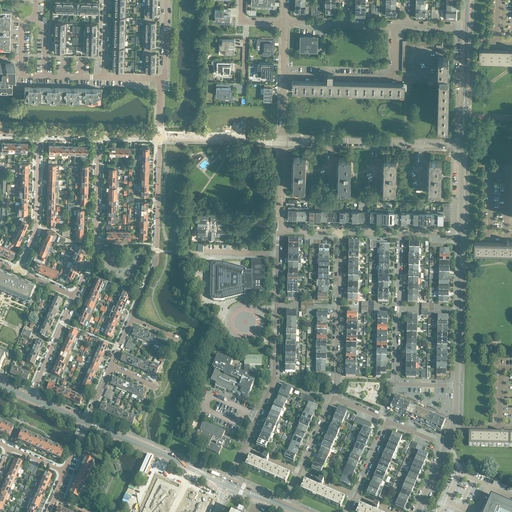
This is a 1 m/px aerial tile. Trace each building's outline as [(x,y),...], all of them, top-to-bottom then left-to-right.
[(365,13),(365,8),(356,8),(356,9),(355,17),(365,17),(365,14),(365,13)] [(10,9),(4,9),(4,10),(0,10),(0,29),(10,30),(10,22),(9,22),(9,18),(10,18),(10,11),(10,9)] [(157,9),(144,9),(144,17),(144,18),(154,18),(154,15),(156,15),(157,9)] [(229,10),(214,9),(214,10),(214,14),(214,15),(217,15),(217,19),(217,22),(217,21),(217,22),(229,22),(229,15),(228,15),(227,15),(227,14),(227,10),(229,10)] [(154,19),(154,18),(144,18),(143,18),(143,22),(143,28),(155,28),(155,22),(153,22),(153,19),(154,19)] [(10,37),(10,30),(0,29),(0,48),(3,49),(3,50),(9,51),(9,49),(10,41),(8,41),(8,37),(10,37)] [(308,36),(301,36),(300,51),(317,51),(318,37),(313,36),(313,37),(308,37),(308,36)] [(234,55),(235,39),(222,39),(222,43),(219,43),(219,49),(225,50),(225,54),(234,55)] [(263,50),(262,56),(269,56),(269,53),(273,53),(274,43),(268,43),(268,39),(261,39),(261,45),(264,45),(264,50),(262,50),(263,50)] [(155,46),(155,40),(143,40),(143,46),(144,46),(144,49),(152,49),(152,46),(155,46)] [(511,47),(511,50),(480,49),(479,49),(479,62),(511,62),(511,47)] [(153,49),(152,49),(144,49),(143,49),(143,59),(155,59),(155,53),(153,53),(153,49)] [(438,78),(439,78),(439,83),(438,83),(438,86),(439,86),(438,91),(438,94),(438,99),(437,102),(438,102),(438,107),(437,107),(437,110),(438,110),(438,115),(437,115),(437,118),(438,118),(438,123),(437,123),(437,126),(438,126),(438,127),(444,127),(444,128),(448,128),(449,73),(448,73),(448,69),(449,69),(449,66),(448,66),(448,61),(449,61),(449,58),(448,58),(448,57),(443,57),(444,51),(436,51),(435,73),(438,73),(438,78)] [(234,68),(234,61),(232,61),(232,59),(222,59),(213,59),(213,64),(214,64),(214,71),(217,71),(217,73),(230,74),(231,71),(231,68),(234,68)] [(0,84),(5,85),(11,85),(11,73),(13,74),(13,64),(5,64),(5,63),(1,63),(0,62),(0,84)] [(273,78),(273,69),(272,69),(273,63),(259,63),(259,72),(262,72),(262,76),(267,76),(267,78),(273,78)] [(404,95),(405,86),(407,86),(407,84),(331,81),(331,80),(333,80),(333,79),(333,74),(328,74),(328,76),(325,75),(324,79),(323,79),(323,80),(329,80),(329,81),(291,80),(291,84),(292,84),(292,86),(293,86),(292,92),(404,95)] [(229,90),(229,88),(230,88),(231,84),(216,84),(216,94),(220,95),(220,98),(232,98),(232,90),(229,90)] [(272,96),(272,87),(270,87),(270,84),(265,84),(264,87),(264,88),(261,88),(261,94),(264,94),(264,101),(272,101),(272,96),(273,96),(272,96)] [(43,100),(43,88),(36,87),(36,89),(32,89),(32,87),(24,87),(24,100),(43,100)] [(62,101),(62,88),(55,88),(55,89),(51,89),(51,88),(43,88),(43,100),(62,101)] [(81,101),(81,89),(74,88),(74,90),(70,90),(70,88),(62,88),(62,101),(81,101)] [(102,96),(102,89),(101,89),(93,89),(93,90),(89,90),(89,89),(81,89),(81,101),(100,102),(100,96),(102,96)] [(293,189),(295,189),(295,191),(298,191),(299,189),(306,190),(306,175),(307,175),(307,172),(306,172),(306,157),(294,157),(294,160),(292,160),(292,170),(294,170),(294,171),(294,175),(294,176),(292,176),(292,182),(294,182),(293,184),(293,185),(293,189)] [(339,158),(339,159),(339,161),(337,161),(337,171),(339,171),(339,173),(339,176),(339,177),(337,177),(337,183),(339,183),(339,186),(338,186),(339,186),(338,190),(340,190),(340,192),(344,192),(344,191),(351,191),(351,176),(352,176),(352,173),(351,173),(351,158),(339,158)] [(397,177),(397,174),(396,174),(397,159),(384,159),(384,160),(384,163),(383,162),(382,172),(384,172),(384,174),(384,177),(384,179),(382,178),(382,184),(384,185),(384,187),(384,191),(383,191),(383,192),(385,192),(385,193),(389,193),(389,192),(396,192),(396,177),(397,177)] [(428,192),(428,193),(430,193),(430,194),(434,194),(434,193),(441,193),(441,178),(442,178),(442,175),(441,175),(442,161),(429,160),(429,161),(429,164),(428,164),(427,173),(429,173),(429,175),(429,178),(429,180),(427,180),(427,186),(429,186),(429,188),(429,192),(428,192)] [(108,166),(108,169),(108,174),(116,175),(118,175),(118,166),(108,166)] [(297,219),(297,207),(288,207),(288,219),(291,219),(296,219),(296,220),(297,220),(297,219)] [(367,210),(358,210),(358,212),(358,221),(361,221),(361,222),(364,222),(364,220),(367,220),(367,212),(367,210)] [(217,238),(225,238),(226,216),(218,216),(218,214),(216,214),(216,212),(210,211),(211,211),(211,214),(206,214),(206,216),(198,216),(198,237),(205,238),(205,239),(217,239),(217,238)] [(376,221),(376,212),(370,212),(370,213),(367,212),(367,220),(370,220),(370,221),(376,221),(376,222),(376,221)] [(21,220),(19,225),(26,228),(27,226),(28,224),(28,223),(21,220)] [(24,231),(26,228),(19,225),(16,231),(21,233),(24,234),(25,231),(24,231)] [(23,236),(24,234),(21,233),(16,231),(14,236),(21,239),(22,236),(23,236)] [(51,239),(54,234),(47,231),(46,232),(45,234),(46,234),(44,236),(51,239)] [(20,242),(21,239),(14,236),(12,242),(19,245),(19,244),(20,242)] [(49,245),(51,239),(44,236),(43,239),(42,242),(49,245)] [(474,242),(474,254),(511,255),(511,240),(507,240),(507,243),(474,242)] [(47,250),(49,245),(42,242),(41,244),(40,247),(47,250)] [(9,249),(10,247),(11,244),(9,243),(9,244),(9,245),(8,245),(7,248),(4,246),(1,254),(3,255),(3,254),(6,256),(9,249)] [(76,245),(74,250),(83,254),(84,251),(85,249),(85,248),(76,245)] [(49,251),(47,250),(40,247),(39,250),(38,250),(37,252),(38,252),(37,253),(44,256),(43,258),(45,258),(46,259),(48,253),(49,251)] [(15,251),(9,249),(6,256),(9,257),(11,258),(12,258),(15,251)] [(81,257),(83,254),(74,250),(72,255),(74,256),(81,259),(82,257),(81,257)] [(80,262),(81,259),(74,256),(71,262),(78,265),(79,262),(80,262)] [(38,270),(41,263),(42,261),(40,260),(35,257),(34,260),(36,260),(33,267),(34,268),(35,269),(36,269),(38,270)] [(77,268),(78,265),(71,262),(69,261),(66,266),(69,267),(76,270),(77,268)] [(264,292),(264,286),(264,283),(264,278),(264,277),(264,272),(264,267),(265,267),(264,267),(264,262),(265,262),(265,261),(252,261),(253,261),(252,266),(252,267),(252,272),(252,277),(252,282),(252,284),(251,284),(251,292),(264,293),(264,292)] [(44,272),(47,265),(41,263),(38,270),(41,271),(44,272)] [(252,282),(252,277),(252,272),(249,272),(246,272),(246,270),(245,270),(225,264),(223,264),(223,263),(222,263),(222,264),(221,264),(219,264),(219,263),(216,263),(215,263),(214,263),(214,264),(213,264),(212,265),(212,266),(211,266),(211,267),(211,268),(211,270),(211,294),(210,294),(210,296),(210,297),(210,298),(211,298),(211,299),(211,300),(212,300),(213,301),(214,301),(215,301),(218,301),(220,301),(221,301),(222,301),(223,301),(225,301),(225,300),(245,296),(244,292),(251,292),(251,284),(252,284),(252,282)] [(49,274),(52,267),(47,265),(44,272),(46,273),(49,274)] [(58,270),(52,267),(49,274),(52,276),(54,277),(54,276),(55,277),(58,270)] [(75,273),(76,270),(69,267),(66,273),(73,276),(75,273)] [(0,370),(2,366),(3,364),(4,362),(4,361),(5,360),(4,360),(6,356),(3,355),(1,355),(2,354),(0,353),(0,289),(3,291),(4,290),(5,291),(5,292),(11,294),(11,293),(13,294),(12,295),(18,297),(18,296),(20,297),(19,298),(25,300),(25,299),(27,300),(27,301),(30,302),(36,288),(31,286),(32,285),(26,282),(26,283),(26,284),(17,280),(17,279),(18,279),(11,276),(12,277),(11,277),(3,274),(3,273),(0,271),(0,370)] [(72,278),(73,276),(66,273),(64,278),(71,281),(71,280),(72,280),(72,278)] [(97,278),(96,281),(94,286),(101,289),(104,291),(107,283),(97,278)] [(99,292),(101,289),(94,286),(91,292),(91,291),(91,292),(101,296),(102,294),(99,292)] [(122,295),(121,298),(128,301),(130,296),(121,291),(120,294),(122,295)] [(101,296),(91,292),(90,294),(89,294),(88,297),(96,300),(99,301),(99,300),(100,300),(101,298),(101,297),(101,296)] [(388,297),(378,296),(378,303),(382,303),(382,305),(387,305),(387,303),(388,303),(388,297)] [(52,297),(50,302),(60,306),(62,301),(52,297)] [(96,300),(88,297),(87,300),(88,300),(87,302),(96,307),(97,306),(98,306),(98,304),(98,303),(99,301),(96,300)] [(128,301),(121,298),(118,297),(117,297),(116,301),(116,302),(125,306),(128,301)] [(58,312),(60,306),(50,302),(47,308),(57,312),(58,312)] [(94,313),(96,307),(87,302),(87,303),(84,308),(91,311),(91,312),(94,313)] [(125,307),(125,306),(116,302),(114,308),(116,309),(123,312),(125,307)] [(55,318),(57,312),(47,308),(45,313),(55,318)] [(91,312),(91,311),(84,308),(82,313),(89,316),(91,312)] [(122,315),(123,312),(116,309),(114,308),(111,313),(121,317),(122,318),(123,316),(122,315)] [(378,315),(378,321),(387,321),(388,321),(387,321),(387,317),(388,317),(388,312),(384,312),(382,313),(382,315),(378,315)] [(53,322),(55,318),(45,313),(43,319),(46,320),(53,323),(53,322)] [(92,318),(89,316),(82,313),(79,319),(87,322),(90,323),(92,318)] [(122,318),(121,317),(111,313),(109,318),(111,320),(118,323),(119,320),(121,320),(122,318)] [(84,327),(87,322),(79,319),(77,324),(84,327)] [(53,323),(46,320),(43,325),(50,328),(53,323)] [(116,328),(118,323),(111,320),(109,325),(116,328)] [(116,328),(109,325),(107,324),(105,330),(113,334),(116,328)] [(48,333),(50,328),(43,325),(41,330),(41,331),(48,334),(48,333)] [(48,334),(41,331),(38,329),(35,335),(46,339),(48,334)] [(138,338),(141,331),(136,329),(135,329),(132,336),(133,336),(138,338)] [(71,331),(69,336),(76,339),(78,334),(78,333),(71,330),(71,331)] [(111,339),(113,334),(105,330),(103,333),(105,334),(104,336),(111,339)] [(143,341),(146,333),(141,331),(138,338),(143,340),(143,341)] [(148,344),(151,336),(146,334),(146,333),(143,341),(142,343),(148,344)] [(78,340),(76,339),(69,336),(66,341),(73,345),(76,345),(78,340)] [(154,345),(157,338),(151,336),(148,344),(151,344),(154,345)] [(159,347),(162,341),(157,338),(154,345),(159,347)] [(45,345),(44,344),(34,340),(31,345),(34,346),(41,350),(42,346),(44,347),(45,345)] [(71,350),(73,345),(66,341),(64,347),(71,350)] [(168,343),(162,341),(159,347),(165,350),(168,343)] [(101,344),(98,349),(105,352),(108,347),(108,346),(101,343),(101,344)] [(39,355),(41,350),(34,346),(32,352),(39,355)] [(69,355),(71,350),(64,347),(62,352),(69,355)] [(103,357),(105,352),(98,349),(96,354),(103,357)] [(39,355),(32,352),(29,357),(36,360),(39,355)] [(69,355),(62,352),(61,352),(59,357),(66,361),(69,362),(71,356),(69,355)] [(101,363),(103,357),(96,354),(94,360),(101,363)] [(127,364),(130,357),(124,354),(121,361),(121,362),(121,361),(127,364)] [(231,371),(230,371),(229,371),(233,362),(218,356),(212,369),(216,370),(211,381),(216,384),(215,387),(226,392),(227,390),(227,391),(228,392),(229,393),(230,393),(231,393),(232,393),(240,396),(240,394),(248,398),(255,382),(244,377),(243,376),(242,376),(241,375),(241,374),(240,374),(239,373),(239,371),(237,370),(236,372),(235,372),(234,372),(233,372),(232,371),(231,371)] [(252,376),(253,374),(249,373),(250,365),(262,365),(262,357),(245,356),(244,356),(244,373),(248,373),(248,375),(252,376)] [(34,366),(36,360),(29,357),(27,362),(27,363),(34,366)] [(69,362),(66,361),(59,357),(57,363),(67,367),(69,362)] [(132,366),(135,359),(130,357),(127,364),(132,366)] [(101,363),(94,360),(91,359),(89,364),(98,368),(101,363)] [(137,369),(140,361),(135,359),(132,366),(137,369)] [(143,371),(146,364),(140,361),(137,369),(143,371)] [(64,373),(67,367),(57,363),(55,368),(61,371),(64,373)] [(98,368),(89,364),(87,369),(89,370),(96,373),(98,368)] [(148,373),(151,366),(146,364),(143,371),(148,373)] [(156,369),(151,366),(148,373),(154,376),(153,376),(154,376),(157,369),(157,368),(156,369)] [(16,377),(19,370),(14,367),(10,374),(11,374),(16,377)] [(326,367),(316,367),(314,367),(313,373),(314,373),(314,376),(322,376),(322,374),(322,373),(326,374),(326,373),(325,373),(326,370),(326,368),(326,367)] [(64,373),(61,371),(55,368),(52,374),(52,373),(52,374),(62,378),(64,373)] [(356,368),(346,368),(346,370),(346,374),(345,374),(350,374),(350,377),(358,377),(358,368),(356,368)] [(386,369),(376,369),(376,375),(375,375),(375,378),(381,378),(381,375),(386,375),(386,371),(387,369),(386,369)] [(406,372),(406,375),(406,376),(406,378),(416,379),(416,376),(418,376),(419,370),(416,370),(406,369),(406,370),(406,372)] [(22,379),(25,372),(19,370),(16,377),(22,379)] [(94,379),(96,373),(89,370),(87,376),(94,379)] [(30,374),(25,372),(22,379),(27,381),(27,382),(30,374)] [(94,379),(87,376),(84,375),(82,380),(84,381),(91,384),(94,379)] [(116,387),(119,380),(114,378),(111,385),(116,387)] [(91,384),(84,381),(82,380),(79,386),(89,390),(91,384)] [(122,390),(125,383),(119,380),(116,387),(122,390)] [(53,393),(56,386),(51,383),(50,383),(47,390),(48,391),(48,390),(53,393)] [(127,392),(130,385),(125,383),(122,390),(127,392)] [(133,394),(136,387),(130,385),(127,392),(133,394)] [(281,391),(282,392),(289,395),(292,389),(283,385),(283,386),(282,385),(281,387),(282,387),(281,391)] [(59,395),(62,388),(61,388),(56,386),(53,393),(58,395),(59,395)] [(138,397),(141,390),(136,388),(136,387),(133,394),(133,395),(133,394),(138,397)] [(64,397),(67,390),(62,388),(59,395),(64,397)] [(69,400),(72,393),(67,390),(64,397),(69,400)] [(146,392),(141,390),(138,397),(141,398),(140,400),(143,401),(144,399),(147,392),(146,392)] [(282,392),(281,391),(280,391),(279,393),(280,393),(278,397),(287,400),(289,395),(282,392)] [(78,395),(75,402),(80,404),(80,405),(84,395),(79,392),(78,395)] [(78,395),(72,393),(69,400),(75,402),(78,395)] [(401,398),(397,396),(396,395),(390,409),(393,410),(393,411),(395,412),(401,398)] [(287,400),(278,397),(277,396),(277,398),(277,399),(276,402),(285,406),(287,400)] [(401,414),(406,400),(401,398),(395,412),(400,414),(401,414)] [(412,402),(406,400),(401,414),(404,415),(403,415),(403,416),(405,416),(412,402)] [(282,411),(285,406),(276,402),(275,402),(274,404),(275,404),(273,408),(282,411)] [(411,418),(417,404),(412,402),(405,416),(407,417),(408,418),(408,417),(411,418)] [(106,413),(109,406),(103,404),(103,403),(100,411),(106,413)] [(313,405),(310,404),(309,403),(308,403),(309,403),(306,409),(314,412),(315,412),(316,413),(317,411),(316,411),(318,407),(313,405)] [(415,421),(422,406),(417,404),(411,418),(413,419),(412,420),(415,421)] [(111,416),(114,408),(109,406),(106,413),(110,415),(111,416)] [(421,422),(427,409),(422,406),(415,421),(417,422),(418,422),(418,421),(421,422)] [(282,411),(273,408),(273,407),(272,409),(273,409),(271,413),(280,417),(282,411)] [(116,418),(119,411),(114,408),(111,416),(111,415),(116,418)] [(121,420),(125,413),(125,411),(120,409),(119,411),(116,418),(121,420)] [(315,412),(314,412),(306,409),(304,414),(312,417),(313,418),(314,416),(315,412)] [(349,414),(343,412),(338,409),(338,410),(336,415),(337,416),(344,419),(347,420),(349,414)] [(425,425),(432,411),(427,409),(421,422),(423,423),(423,424),(424,424),(423,424),(425,425)] [(431,427),(437,413),(432,411),(425,425),(427,426),(427,425),(431,427)] [(127,422),(130,415),(125,413),(121,420),(122,420),(127,422)] [(133,417),(130,415),(127,422),(132,425),(135,419),(138,420),(141,414),(138,413),(136,416),(134,415),(133,417)] [(277,422),(280,417),(271,413),(270,413),(269,415),(270,415),(269,419),(277,422)] [(436,430),(442,415),(437,413),(431,427),(434,428),(434,429),(433,429),(436,430)] [(313,418),(312,417),(304,414),(301,420),(309,423),(310,423),(311,424),(312,422),(311,421),(313,418)] [(342,424),(344,419),(337,416),(336,415),(335,415),(334,417),(335,417),(333,421),(334,421),(342,424)] [(447,418),(442,415),(436,430),(437,431),(438,430),(437,430),(438,430),(441,431),(447,418)] [(277,422),(269,419),(268,418),(267,420),(268,421),(266,424),(275,428),(277,422)] [(310,423),(309,423),(301,420),(299,425),(307,428),(308,429),(309,429),(309,427),(310,423)] [(340,430),(342,424),(334,421),(333,421),(332,420),(332,422),(332,423),(331,426),(340,430)] [(209,441),(205,449),(219,455),(222,447),(227,449),(231,441),(225,439),(224,439),(222,438),(225,432),(203,422),(200,430),(198,430),(196,435),(209,441)] [(5,425),(3,424),(0,429),(0,433),(3,434),(2,435),(3,435),(5,436),(4,436),(5,436),(5,435),(9,437),(13,428),(10,427),(11,426),(10,426),(6,424),(5,424),(5,425)] [(275,428),(266,424),(265,424),(265,426),(264,430),(265,430),(273,433),(275,428)] [(308,429),(307,428),(299,425),(297,431),(305,434),(306,434),(306,435),(307,433),(306,432),(308,429)] [(337,435),(340,430),(331,426),(330,426),(329,428),(330,428),(328,432),(329,432),(337,435)] [(373,431),(368,429),(366,428),(364,427),(361,433),(369,436),(370,436),(371,437),(372,435),(371,435),(373,431)] [(270,439),(273,433),(265,430),(264,430),(263,429),(262,431),(263,431),(261,435),(270,439)] [(306,434),(305,434),(297,431),(294,436),(302,439),(303,440),(304,440),(305,438),(304,438),(306,434)] [(335,441),(337,435),(329,432),(328,432),(328,431),(327,433),(328,433),(326,437),(327,438),(335,441)] [(28,445),(32,437),(29,436),(30,435),(29,435),(25,433),(24,433),(21,432),(17,441),(22,443),(21,443),(22,444),(22,443),(24,444),(24,445),(24,444),(28,445)] [(511,434),(504,435),(504,432),(501,432),(501,435),(469,434),(469,446),(511,447),(511,434)] [(370,436),(369,436),(361,433),(359,438),(367,441),(368,442),(369,442),(369,440),(370,436)] [(391,439),(392,440),(399,443),(402,437),(402,438),(402,437),(393,433),(393,434),(392,433),(392,435),(392,436),(391,439)] [(268,444),(270,439),(261,435),(260,437),(261,437),(259,441),(268,444)] [(303,440),(302,439),(294,436),(292,442),(300,445),(301,445),(301,446),(302,444),(302,443),(303,440)] [(39,450),(43,441),(40,440),(40,439),(35,437),(35,438),(32,437),(28,445),(32,447),(32,448),(34,448),(34,449),(35,448),(39,450)] [(332,446),(335,441),(327,438),(326,437),(325,437),(324,439),(325,439),(324,443),(325,443),(332,446)] [(366,445),(368,442),(367,441),(359,438),(357,444),(365,447),(366,448),(367,446),(366,445)] [(392,440),(391,439),(390,439),(389,441),(390,441),(388,445),(389,445),(397,448),(399,443),(392,440)] [(266,449),(268,444),(259,441),(258,440),(257,442),(258,443),(257,446),(265,450),(266,450),(266,449)] [(49,455),(53,446),(50,445),(51,444),(50,444),(46,442),(45,442),(43,441),(39,450),(43,452),(42,452),(43,453),(43,452),(45,453),(45,454),(45,453),(49,455)] [(301,445),(300,445),(292,442),(289,447),(297,450),(298,451),(299,451),(300,449),(299,449),(301,445)] [(330,452),(332,446),(325,443),(324,443),(323,442),(322,444),(323,445),(321,448),(330,452)] [(364,451),(365,448),(365,447),(357,444),(354,449),(362,453),(362,452),(363,453),(364,453),(365,451),(364,451)] [(395,454),(397,448),(389,445),(388,445),(388,444),(387,446),(387,447),(386,450),(395,454)] [(56,447),(53,446),(49,455),(53,456),(53,457),(55,458),(56,457),(60,459),(64,451),(61,449),(61,448),(61,449),(56,446),(56,447)] [(298,451),(297,450),(289,447),(287,453),(295,456),(296,456),(297,457),(297,455),(297,454),(298,451)] [(330,452),(321,448),(320,448),(320,450),(319,454),(320,454),(328,457),(330,452)] [(363,453),(362,452),(362,453),(354,449),(352,455),(360,458),(361,458),(361,459),(362,457),(361,456),(363,453)] [(392,459),(395,454),(386,450),(385,450),(384,452),(385,452),(384,456),(392,459)] [(424,453),(421,452),(419,451),(419,452),(417,457),(425,460),(426,461),(427,459),(428,455),(424,453)] [(296,456),(295,456),(287,453),(286,456),(284,455),(282,457),(293,462),(294,462),(295,460),(294,460),(296,456)] [(325,463),(328,457),(320,454),(319,454),(318,453),(317,455),(318,456),(316,459),(325,463)] [(361,458),(360,458),(352,455),(349,460),(357,463),(358,464),(359,464),(360,462),(359,462),(361,458)] [(390,465),(392,459),(384,456),(383,455),(382,457),(383,458),(381,461),(390,465)] [(265,464),(264,463),(261,462),(258,461),(257,460),(257,461),(254,460),(254,459),(253,459),(251,458),(250,457),(246,466),(285,484),(286,482),(287,480),(289,474),(288,474),(286,473),(284,472),(284,473),(282,472),(282,471),(281,471),(280,471),(278,470),(277,469),(276,469),(274,468),(273,467),(270,466),(269,465),(269,466),(266,465),(266,464),(265,464)] [(426,461),(425,460),(417,457),(415,463),(422,466),(423,466),(424,466),(425,465),(424,464),(426,461)] [(87,458),(84,464),(92,468),(95,461),(93,460),(92,462),(91,461),(91,460),(90,459),(90,458),(90,459),(89,459),(89,458),(87,458)] [(323,468),(325,463),(316,459),(315,461),(316,461),(314,465),(323,468)] [(15,460),(12,465),(19,468),(22,463),(15,460)] [(358,464),(357,463),(349,460),(347,466),(355,469),(356,469),(357,470),(357,468),(357,467),(358,464)] [(388,470),(390,465),(381,461),(380,461),(380,463),(379,467),(380,467),(388,470)] [(423,466),(422,466),(415,463),(412,468),(421,472),(422,472),(423,470),(422,470),(423,466)] [(91,470),(92,468),(84,464),(82,468),(81,467),(81,468),(81,470),(80,470),(81,470),(79,474),(88,478),(89,475),(90,476),(90,475),(92,471),(92,470),(91,470)] [(323,468),(314,465),(313,464),(312,466),(313,467),(312,470),(321,474),(320,474),(323,468)] [(19,469),(19,468),(12,465),(10,471),(17,474),(19,475),(21,469),(19,469)] [(356,469),(355,469),(347,466),(345,471),(352,474),(353,475),(354,475),(355,473),(354,473),(356,469)] [(385,476),(388,470),(380,467),(379,467),(378,466),(377,468),(378,469),(376,472),(377,472),(385,476)] [(420,476),(419,475),(421,472),(412,468),(410,473),(418,477),(419,477),(420,476)] [(15,479),(17,474),(10,471),(8,476),(11,477),(15,479)] [(353,475),(352,474),(345,471),(342,477),(350,480),(351,480),(352,481),(353,479),(352,478),(353,475)] [(40,477),(42,478),(49,481),(51,476),(42,472),(40,477)] [(383,481),(385,476),(377,472),(376,472),(375,474),(376,474),(374,478),(383,481)] [(419,477),(418,477),(410,473),(407,479),(416,483),(417,483),(418,481),(417,481),(419,477)] [(87,481),(88,478),(79,474),(77,478),(76,478),(77,479),(76,480),(75,481),(76,481),(75,485),(83,489),(85,486),(87,481)] [(12,484),(15,479),(11,477),(8,476),(5,481),(12,484)] [(157,476),(140,511),(206,511),(212,500),(157,476)] [(351,480),(350,480),(342,477),(340,482),(339,482),(348,486),(349,486),(350,484),(349,484),(351,480)] [(380,487),(383,481),(374,478),(373,477),(372,479),(373,480),(371,483),(380,487)] [(47,487),(49,481),(42,478),(39,484),(47,487)] [(416,483),(407,479),(405,484),(413,488),(414,488),(414,489),(415,487),(414,486),(416,483)] [(15,485),(12,484),(5,481),(3,487),(12,491),(15,485)] [(320,488),(319,487),(316,486),(313,485),(312,484),(312,485),(309,484),(309,483),(308,483),(306,482),(305,481),(302,487),(301,489),(301,490),(340,508),(341,506),(342,504),(344,499),(343,498),(341,497),(339,496),(339,497),(337,496),(337,495),(336,495),(335,495),(333,494),(332,493),(331,493),(329,492),(328,491),(328,492),(325,491),(325,490),(324,490),(321,489),(320,488)] [(44,492),(47,487),(39,484),(37,483),(35,488),(37,489),(44,492)] [(380,487),(371,483),(370,485),(371,485),(369,489),(378,493),(380,487)] [(414,488),(413,488),(405,484),(403,490),(410,493),(411,494),(412,494),(413,492),(412,492),(414,488)] [(82,491),(83,489),(75,485),(73,489),(72,488),(72,489),(72,491),(71,491),(72,491),(70,496),(79,499),(80,496),(81,497),(81,496),(83,492),(83,491),(82,491)] [(10,496),(12,491),(3,487),(1,492),(10,496)] [(35,488),(33,493),(35,494),(42,497),(44,492),(37,489),(35,488)] [(378,493),(369,489),(368,488),(368,490),(368,491),(367,494),(376,498),(378,493)] [(411,494),(410,493),(403,490),(400,496),(409,499),(410,499),(411,498),(410,497),(411,494)] [(10,496),(1,492),(0,493),(0,497),(5,500),(8,501),(10,496)] [(40,503),(42,497),(35,494),(33,493),(30,498),(40,503)] [(511,511),(511,504),(490,495),(483,511),(482,511),(511,511)] [(407,503),(409,499),(400,496),(398,501),(406,505),(407,505),(408,503),(407,503)] [(37,508),(40,503),(30,498),(28,504),(37,508)] [(405,508),(406,505),(398,501),(396,506),(395,506),(395,507),(404,510),(405,510),(406,509),(405,508)]
